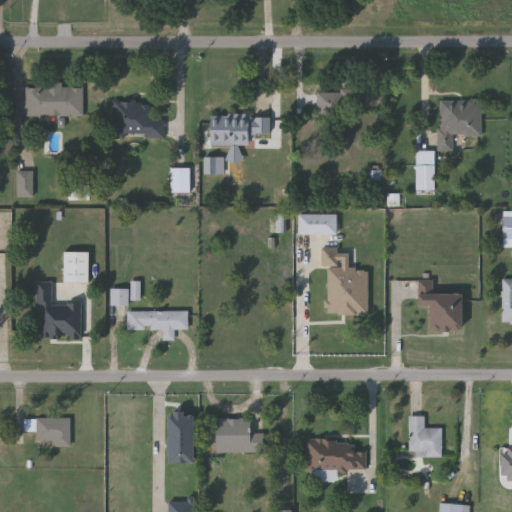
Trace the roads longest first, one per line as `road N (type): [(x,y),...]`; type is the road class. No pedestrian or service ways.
road 1 (residential): [(511,36),(0,43)]
road 2 (residential): [(511,373),(0,375)]
